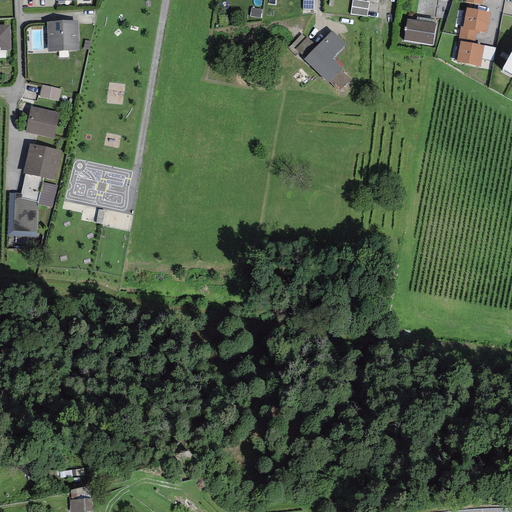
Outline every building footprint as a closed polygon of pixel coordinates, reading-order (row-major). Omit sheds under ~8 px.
[(313,0),(303,0),(303,9),(313,10),(313,0)] [(369,2),(356,0),(352,0),(350,14),(367,17),(369,2)] [(490,12),(467,8),(463,27),(462,28),(479,32),(486,33),(490,12)] [(436,24),(407,19),(403,40),(432,45),(436,24)] [(78,20),(46,22),(48,52),(79,51),(78,20)] [(0,50),(10,50),(9,25),(0,25),(0,50)] [(479,34),(479,32),(462,28),(463,27),(461,27),(458,41),(460,41),(474,44),(476,33),(479,34)] [(346,45),(332,31),(317,46),(305,58),(304,59),(328,83),(330,82),(341,70),(342,69),(332,59),(346,45)] [(296,49),(306,38),(302,34),(288,48),(296,56),(299,53),(296,49)] [(305,58),(317,46),(307,37),(306,38),(296,49),(299,53),(305,58)] [(474,44),(460,41),(456,62),(480,67),(482,59),(484,46),(474,44)] [(495,48),(484,46),(482,59),(493,61),(495,48)] [(511,50),(502,69),(511,74),(511,50)] [(351,80),(341,70),(330,82),(339,91),(351,80)] [(61,89),(42,85),(39,97),(58,101),(61,89)] [(59,113),(31,106),(25,132),(53,139),(59,113)] [(62,151),(30,143),(23,173),(55,180),(62,151)] [(57,186),(43,182),(38,204),(52,208),(57,186)] [(90,494),(70,495),(70,511),(90,511),(91,511),(90,494)]
